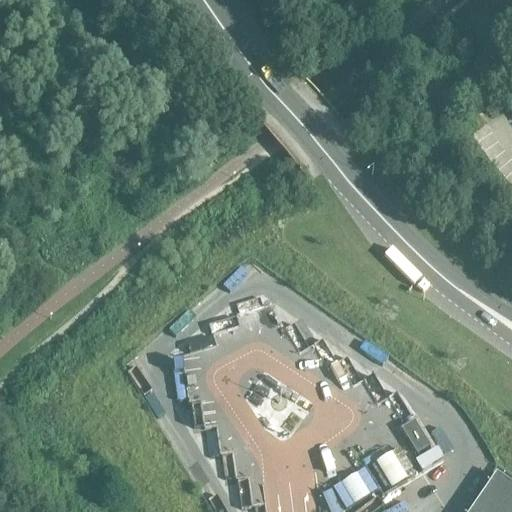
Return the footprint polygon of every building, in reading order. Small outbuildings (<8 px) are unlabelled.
[(429,451),(413,425),(400,433),(416,459),(429,451)] [(411,474),(398,453),(389,459),(402,479),(411,474)] [(442,463),(436,454),(415,467),(421,476),(442,463)] [(335,490),(348,510),(377,491),(365,471),(335,490)] [(511,511),(511,502),(487,486),(470,511),(511,511)]
